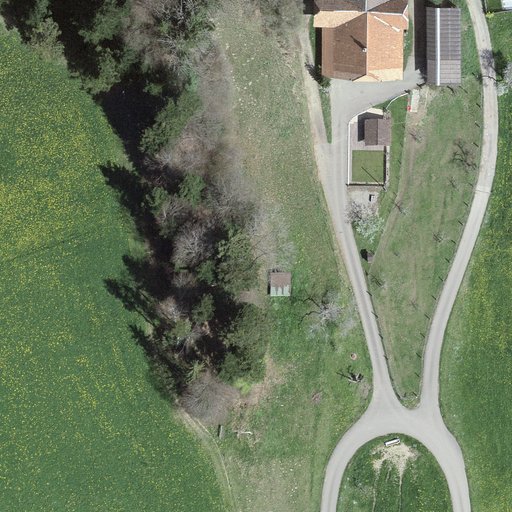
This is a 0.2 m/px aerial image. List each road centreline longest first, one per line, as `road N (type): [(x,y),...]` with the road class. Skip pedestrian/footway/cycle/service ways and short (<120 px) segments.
road 1 (track): [(473,0),(484,37),(489,144),(483,188),(427,353),(427,431)]
road 2 (track): [(300,0),(328,178),(379,361)]
road 3 (track): [(461,510),(454,470),(438,441),(413,424),(382,421)]
